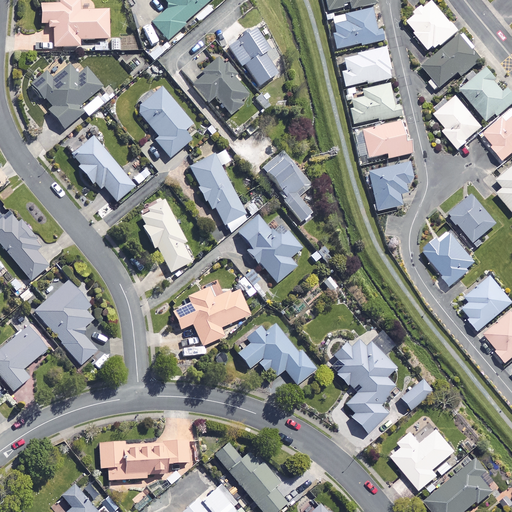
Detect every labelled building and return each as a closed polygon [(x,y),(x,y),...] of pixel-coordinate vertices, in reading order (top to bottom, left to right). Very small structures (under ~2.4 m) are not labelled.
[(212,0),(161,0),(170,9),(151,25),(167,43),(184,28),(183,26),(212,0)] [(324,0),(327,13),(346,10),(347,12),(376,6),(375,0),(324,0)] [(79,1),(59,2),(59,6),(40,7),(41,26),(53,26),(53,49),(79,49),(79,42),(109,41),(108,12),(79,13),(79,1)] [(457,34),(431,3),(405,25),(431,56),(457,34)] [(374,28),(371,11),(329,20),(336,52),(380,43),(377,28),(374,28)] [(269,53),(256,32),(229,49),(241,68),(244,66),(258,89),(277,77),(264,56),(269,53)] [(481,62),(462,37),(422,68),(440,90),(460,74),(462,77),(481,62)] [(346,73),(342,74),(345,89),(390,80),(385,51),(355,57),(356,58),(343,61),(346,73)] [(249,101),(217,61),(201,75),(204,78),(192,88),(207,106),(215,98),(230,117),(249,101)] [(78,78),(69,68),(51,82),(45,75),(30,88),(47,108),(49,114),(63,131),(84,115),(79,108),(101,90),(86,71),(78,78)] [(487,125),(511,105),(485,72),(461,92),(487,125)] [(392,108),(389,86),(361,91),(363,101),(348,103),(352,126),(402,117),(400,106),(392,108)] [(192,127),(160,90),(142,106),(138,115),(158,139),(153,143),(169,161),(190,143),(183,135),(192,127)] [(481,130),(456,99),(434,117),(446,131),(443,134),(457,151),(481,130)] [(511,112),(484,136),(494,149),(492,150),(503,163),(511,155),(511,112)] [(403,146),(399,124),(361,131),(367,161),(386,157),(387,161),(412,156),(409,145),(403,146)] [(256,130),(251,126),(239,140),(244,144),(256,130)] [(134,189),(91,138),(69,157),(98,192),(102,188),(116,204),(134,189)] [(311,189),(281,153),(261,170),(287,202),(284,204),(300,224),(310,216),(297,200),(311,189)] [(248,222),(213,157),(189,170),(211,210),(214,209),(224,227),(229,224),(232,230),(248,222)] [(412,184),(407,165),(367,174),(376,213),(401,208),(398,197),(406,195),(404,185),(412,184)] [(511,169),(497,182),(504,190),(497,196),(511,213),(511,169)] [(497,226),(472,198),(450,217),(474,245),(497,226)] [(185,244),(164,204),(137,219),(154,251),(156,250),(170,275),(191,263),(181,246),(185,244)] [(10,219),(0,207),(0,246),(30,283),(48,269),(34,253),(40,248),(14,215),(10,219)] [(278,243),(255,218),(236,234),(250,250),(248,252),(276,285),(295,268),(288,261),(301,250),(288,235),(278,243)] [(476,268),(450,233),(423,253),(450,288),(476,268)] [(511,305),(491,279),(466,300),(470,305),(463,311),(479,332),(511,305)] [(90,308),(67,281),(32,312),(80,367),(97,352),(80,333),(93,321),(85,312),(90,308)] [(215,301),(210,289),(187,299),(190,306),(173,313),(181,332),(192,326),(202,348),(223,338),(220,330),(249,316),(238,291),(215,301)] [(511,315),(484,337),(506,364),(511,359),(511,315)] [(295,353),(274,327),(265,335),(259,329),(245,340),(250,346),(237,356),(249,371),(257,364),(264,373),(268,369),(275,378),(283,372),(296,387),(315,371),(298,350),(295,353)] [(46,352),(27,329),(0,351),(0,377),(13,393),(29,380),(22,371),(46,352)] [(394,348),(380,334),(365,350),(357,343),(350,350),(345,345),(333,358),(337,362),(330,370),(355,395),(344,406),(353,416),(350,420),(367,437),(387,417),(378,407),(395,389),(385,379),(395,370),(383,359),(394,348)] [(421,380),(400,399),(411,412),(432,393),(421,380)] [(193,418),(164,420),(165,440),(98,445),(100,471),(107,470),(108,483),(146,480),(146,477),(167,475),(166,466),(199,464),(198,441),(195,442),(193,418)] [(454,454),(436,433),(420,446),(411,435),(398,445),(402,450),(392,460),(419,492),(437,478),(432,472),(454,454)] [(259,468),(235,440),(214,457),(260,511),(278,511),(286,506),(273,491),(279,485),(262,465),(259,468)] [(494,483),(476,461),(425,504),(431,511),(466,511),(477,503),(479,505),(491,494),(487,489),(494,483)] [(93,505),(76,485),(61,497),(71,511),(69,511),(122,511),(111,498),(104,503),(101,498),(93,505)] [(232,511),(215,491),(201,503),(208,511),(232,511)] [(206,511),(196,501),(183,511),(206,511)]
